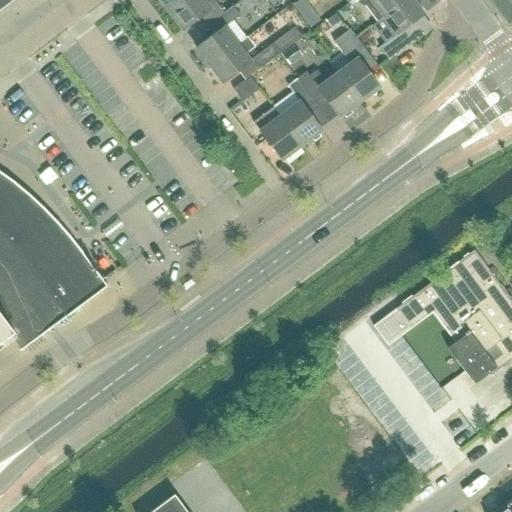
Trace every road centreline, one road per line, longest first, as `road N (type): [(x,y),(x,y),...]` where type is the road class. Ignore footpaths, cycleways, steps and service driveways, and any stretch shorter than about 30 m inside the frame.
road 1 (tertiary): [(0,468),(511,90)]
road 2 (residential): [(0,399),(412,103),(435,44),(473,13)]
road 3 (residential): [(138,0),(244,145)]
